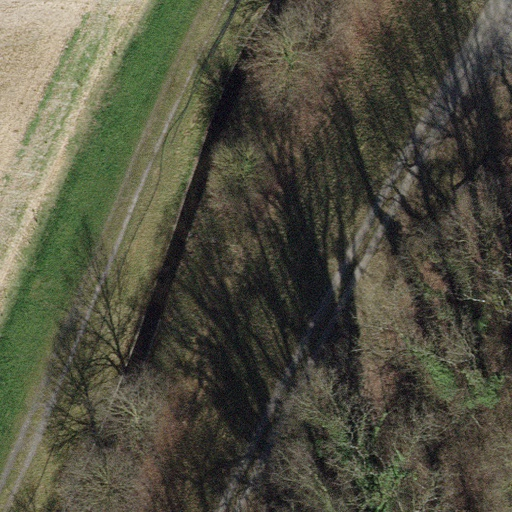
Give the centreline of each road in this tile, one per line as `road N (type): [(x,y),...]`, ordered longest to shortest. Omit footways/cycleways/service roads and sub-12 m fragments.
road 1 (track): [(495,18),(377,208),(229,511)]
road 2 (track): [(0,470),(202,0)]
